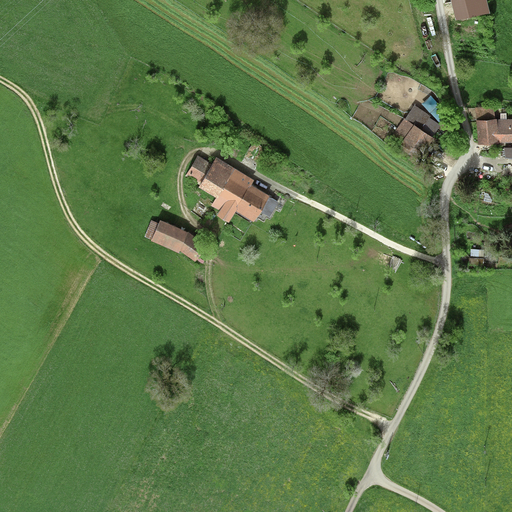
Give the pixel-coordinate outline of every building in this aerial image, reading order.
[(463,0),(454,0),(458,14),(467,12),(463,0)] [(416,104),(390,139),(420,161),(437,138),(422,127),(431,115),(416,104)] [(510,140),(511,140),(511,125),(509,125),(509,121),(493,121),(492,108),(477,109),(480,142),(495,141),(510,140)] [(202,181),(210,167),(197,159),(188,173),(202,181)] [(259,211),(268,216),(277,202),(230,175),(230,174),(212,163),(210,167),(202,181),(199,185),(217,196),(211,205),(230,216),(236,207),(254,219),(259,211)] [(202,245),(186,234),(160,222),(154,237),(177,246),(194,258),(202,245)]
